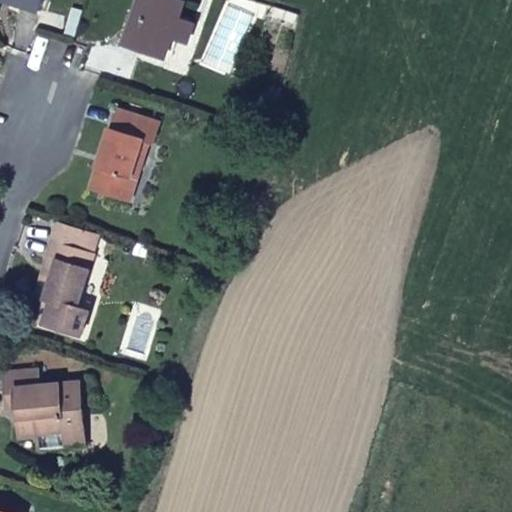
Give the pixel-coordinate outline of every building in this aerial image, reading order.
[(0,0),(5,0),(39,11),(42,0),(0,0)] [(178,0),(139,0),(124,43),(166,58),(175,32),(189,37),(193,25),(179,20),(185,2),(178,0)] [(144,142),(150,144),(152,145),(159,123),(120,111),(114,129),(111,128),(93,187),(133,199),(140,176),(134,174),(144,142)] [(140,176),(150,144),(144,142),(134,174),(140,176)] [(78,251),(84,233),(60,226),(47,260),(57,263),(45,299),(53,301),(46,324),(81,335),(89,311),(76,307),(92,255),(78,251)] [(97,237),(84,233),(78,251),(92,255),(97,237)] [(57,263),(47,260),(36,296),(45,299),(57,263)] [(38,322),(46,324),(53,301),(45,299),(38,322)] [(40,447),(65,444),(65,433),(85,431),(79,384),(39,388),(38,371),(7,374),(10,406),(18,406),(21,436),(39,435),(40,447)] [(65,433),(65,444),(86,442),(85,431),(65,433)]
